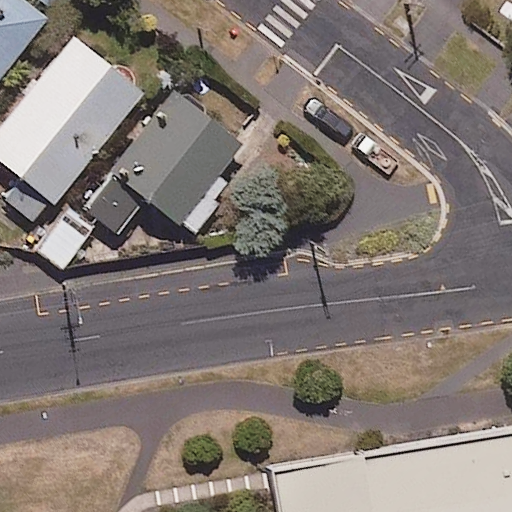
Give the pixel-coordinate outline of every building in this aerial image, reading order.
[(0,0),(0,64),(43,10),(29,0),(0,0)] [(0,157),(15,170),(7,180),(0,189),(0,193),(32,219),(139,84),(69,29),(0,116),(0,157)] [(240,135),(171,82),(77,202),(112,229),(142,191),(187,226),(224,179),(212,170),(240,135)] [(92,223),(66,204),(34,246),(60,266),(92,223)] [(511,511),(511,420),(271,460),(272,467),(274,479),(279,511),(511,511)]
